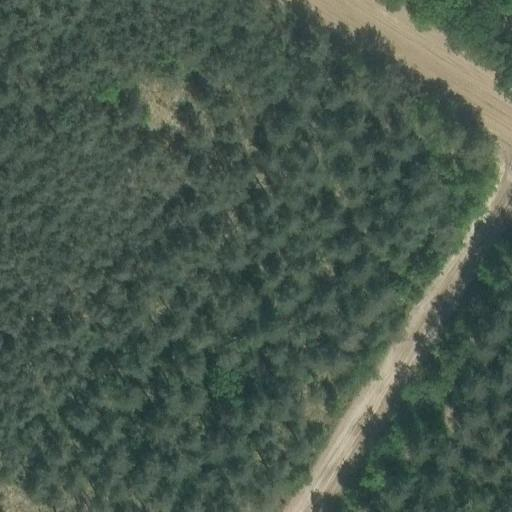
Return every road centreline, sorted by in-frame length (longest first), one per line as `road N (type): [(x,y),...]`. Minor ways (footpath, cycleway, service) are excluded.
road 1 (track): [(295,511),(511,200)]
road 2 (track): [(511,100),(346,0)]
